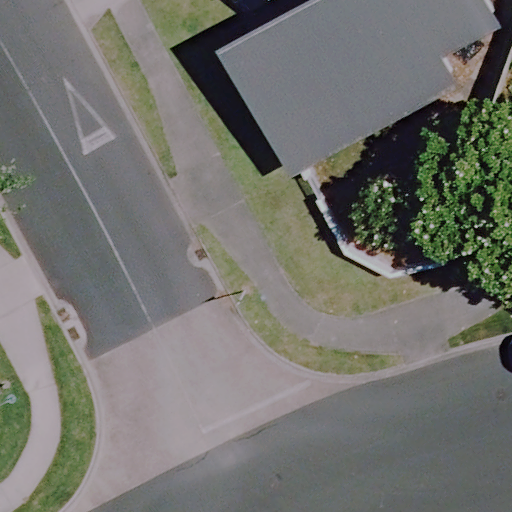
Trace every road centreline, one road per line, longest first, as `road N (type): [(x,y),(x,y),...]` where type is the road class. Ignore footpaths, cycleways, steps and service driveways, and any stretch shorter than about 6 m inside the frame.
road 1 (residential): [(250,511),(0,87)]
road 2 (residential): [(282,511),(450,446),(511,433)]
